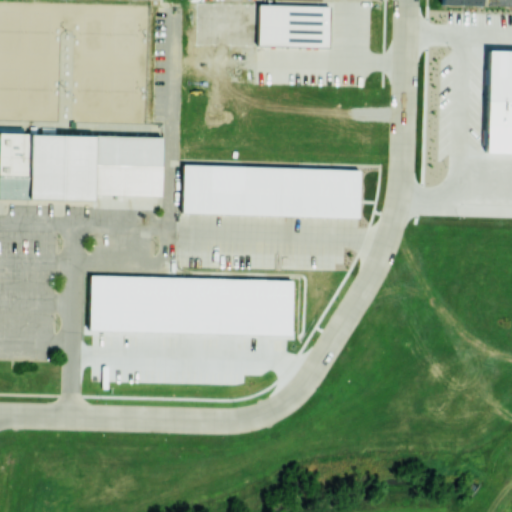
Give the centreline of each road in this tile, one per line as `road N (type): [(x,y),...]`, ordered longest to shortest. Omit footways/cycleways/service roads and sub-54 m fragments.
road 1 (residential): [(406,0),(402,177),(393,226),(374,274),(310,377),(280,404)]
road 2 (residential): [(0,413),(224,419),(280,404)]
